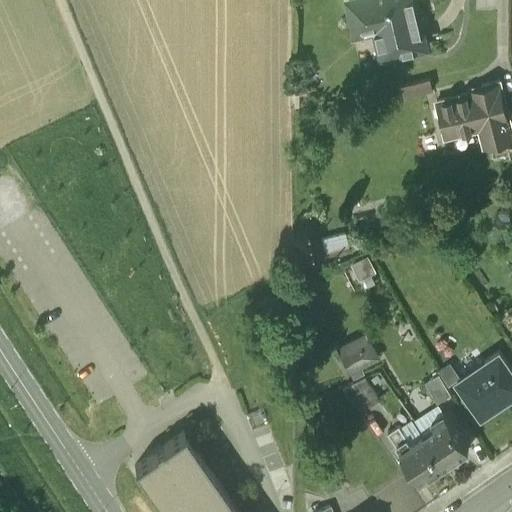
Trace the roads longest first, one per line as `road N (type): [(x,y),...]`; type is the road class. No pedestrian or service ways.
road 1 (residential): [(271,511),(221,381),(81,474)]
road 2 (primary): [(81,474),(0,348)]
